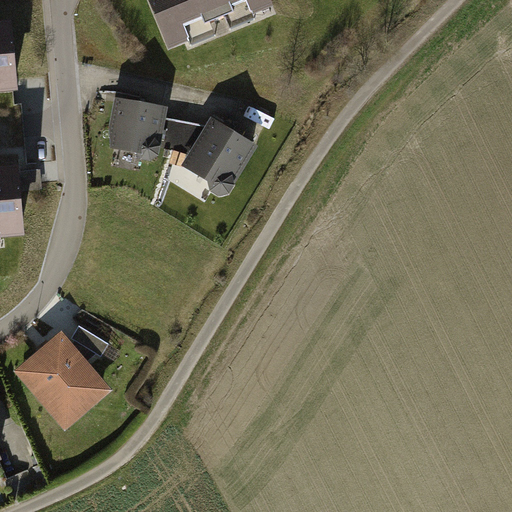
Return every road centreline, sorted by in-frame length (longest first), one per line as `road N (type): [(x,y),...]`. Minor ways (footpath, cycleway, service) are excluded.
road 1 (track): [(461,0),(379,87),(292,200),(150,420),(115,458),(68,490),(14,511)]
road 2 (residential): [(65,0),(58,35),(72,176),(59,255),(42,290),(0,329)]
